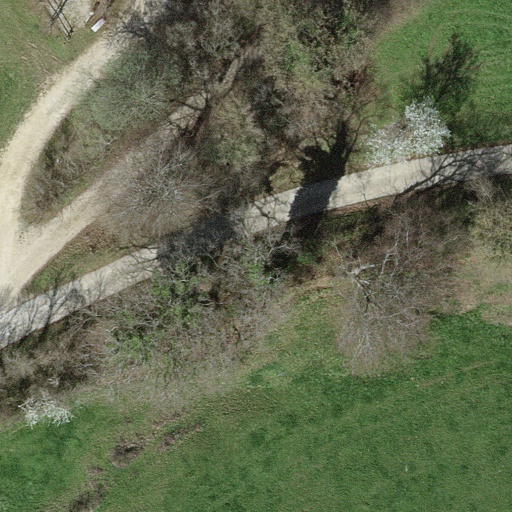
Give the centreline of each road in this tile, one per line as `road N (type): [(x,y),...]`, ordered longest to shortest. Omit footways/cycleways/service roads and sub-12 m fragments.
road 1 (unclassified): [(0,333),(138,275),(399,187),(511,173)]
road 2 (track): [(332,0),(0,303)]
road 3 (track): [(0,185),(70,64)]
